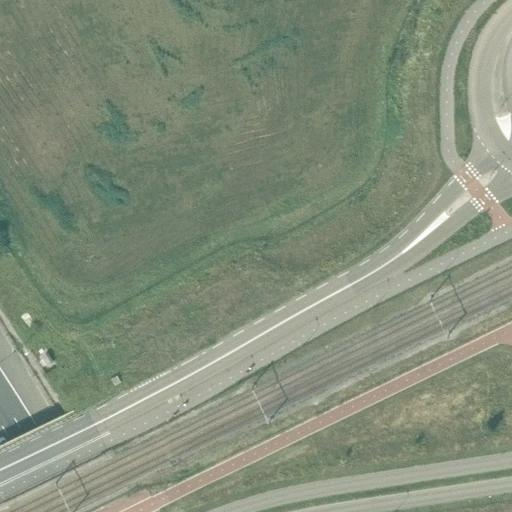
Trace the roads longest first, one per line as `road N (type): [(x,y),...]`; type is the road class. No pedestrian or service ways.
road 1 (tertiary): [(79,433),(364,278),(511,154)]
road 2 (tertiary): [(511,459),(324,487),(229,511)]
road 3 (tertiary): [(355,511),(511,489)]
road 4 (tertiary): [(511,23),(496,48),(489,92),(492,121),(511,144)]
road 5 (motorway): [(64,511),(0,410)]
